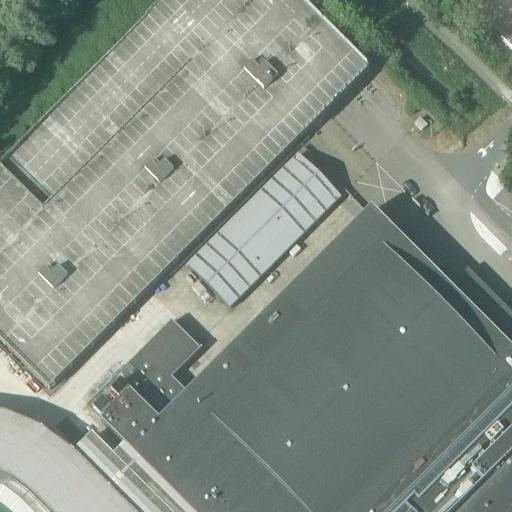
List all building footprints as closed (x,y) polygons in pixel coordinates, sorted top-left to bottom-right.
[(295,0),(166,0),(0,166),(0,343),(49,392),(368,72),(295,0)] [(414,126),(421,133),(426,128),(419,121),(414,126)] [(186,269),(230,312),(341,201),(297,157),(186,269)] [(69,461),(120,511),(460,511),(408,459),(511,355),(511,353),(497,339),(511,325),(489,302),(467,280),(452,294),(372,213),(188,397),(171,381),(200,353),(171,324),(141,354),(86,410),(124,449),(113,460),(92,438),(69,461)] [(511,511),(511,355),(408,459),(460,511),(511,511)]
